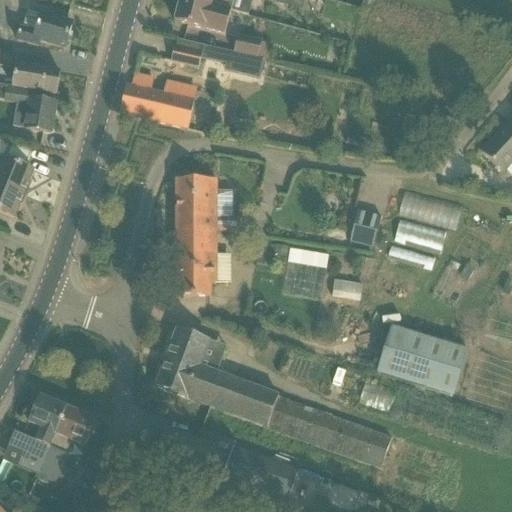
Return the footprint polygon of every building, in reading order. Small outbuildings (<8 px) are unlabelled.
[(180,0),(181,1),(228,15),(232,0),(180,0)] [(277,0),(277,4),(302,11),(305,0),(277,0)] [(230,15),(228,15),(181,1),(174,24),(214,34),(224,37),(230,15)] [(39,44),(65,51),(72,26),(42,18),(43,13),(26,9),(17,42),(38,48),(39,44)] [(258,60),(262,45),(238,40),(235,55),(258,60)] [(199,71),(202,58),(174,52),(171,65),(199,71)] [(47,95),(57,97),(61,75),(16,68),(13,89),(12,90),(47,95)] [(126,89),(120,116),(123,116),(188,132),(194,103),(151,93),(153,82),(134,77),(131,89),(126,89)] [(0,102),(4,103),(4,104),(17,106),(12,129),(24,131),(24,132),(50,136),(55,106),(45,104),(47,95),(12,90),(13,89),(7,88),(0,87),(0,102)] [(511,121),(482,155),(504,175),(511,165),(511,121)] [(33,173),(25,170),(31,151),(0,145),(0,184),(25,193),(33,173)] [(215,193),(215,182),(177,183),(177,232),(215,232),(215,219),(233,219),(233,193),(215,193)] [(0,215),(14,220),(25,193),(0,184),(0,215)] [(405,193),(399,216),(455,231),(461,208),(405,193)] [(381,219),(358,213),(350,244),(373,250),(381,219)] [(439,257),(446,238),(401,222),(394,241),(439,257)] [(215,232),(177,232),(177,299),(210,299),(209,286),(215,286),(215,234),(215,232)] [(275,257),(287,259),(288,249),(276,247),(276,249),(275,257)] [(430,272),(434,260),(391,247),(387,259),(430,272)] [(327,259),(289,252),(287,267),(325,273),(327,259)] [(333,300),(361,303),(363,286),(335,282),(333,300)] [(467,354),(390,330),(375,377),(452,401),(467,354)] [(155,389),(266,430),(278,400),(203,371),(211,344),(177,331),(155,389)] [(390,414),(396,393),(364,384),(358,406),(390,414)] [(34,412),(28,425),(42,431),(36,444),(15,434),(9,448),(44,464),(45,464),(70,412),(40,399),(39,400),(35,398),(30,410),(34,412)] [(38,477),(39,477),(66,489),(72,474),(63,470),(74,445),(85,450),(96,423),(70,412),(45,464),(44,464),(38,477)] [(332,453),(381,470),(392,441),(342,423),(332,453)] [(196,444),(167,433),(157,459),(188,471),(188,470),(203,475),(201,481),(219,488),(236,445),(200,432),(196,444)] [(299,473),(238,451),(228,478),(289,500),(299,473)]
